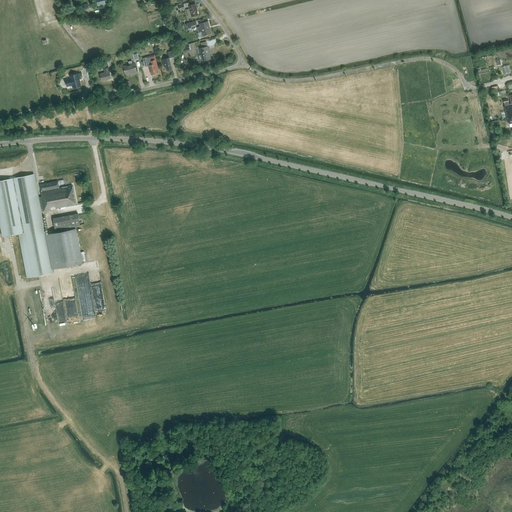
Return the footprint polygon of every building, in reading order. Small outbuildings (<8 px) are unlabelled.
[(189,17),(198,15),(195,3),(189,5),(189,8),(186,9),(189,17)] [(200,28),(198,29),(199,32),(201,31),(203,36),(212,33),(208,21),(199,23),(200,28)] [(208,46),(200,48),(201,55),(198,56),(200,61),(203,60),(203,61),(211,59),(208,46)] [(169,58),(163,60),(164,66),(165,66),(166,70),(172,69),(169,59),(175,57),(174,51),(168,52),(169,58)] [(143,61),(141,62),(143,66),(144,65),(145,67),(149,66),(151,74),(153,74),(155,74),(156,73),(157,73),(157,72),(156,68),(158,68),(154,54),(154,55),(142,58),(143,61)] [(129,65),(123,66),(125,74),(132,73),(132,74),(136,73),(134,64),(132,64),(132,61),(128,62),(129,65)] [(100,74),(101,81),(111,78),(110,72),(108,72),(107,68),(103,69),(104,73),(100,74)] [(67,86),(72,85),(73,88),(81,86),(78,74),(70,75),(71,79),(66,80),(67,86)] [(508,99),(503,100),(508,124),(511,123),(511,95),(510,96),(511,102),(511,104),(509,104),(509,102),(508,99)] [(38,197),(33,175),(0,180),(0,220),(3,236),(19,233),(27,278),(52,273),(41,212),(76,205),(72,185),(59,188),(58,181),(40,184),(42,196),(38,197)] [(55,228),(81,223),(79,211),(53,216),(55,228)] [(75,228),(46,234),(53,269),(82,263),(75,228)] [(75,289),(63,290),(68,321),(79,320),(75,289)]
